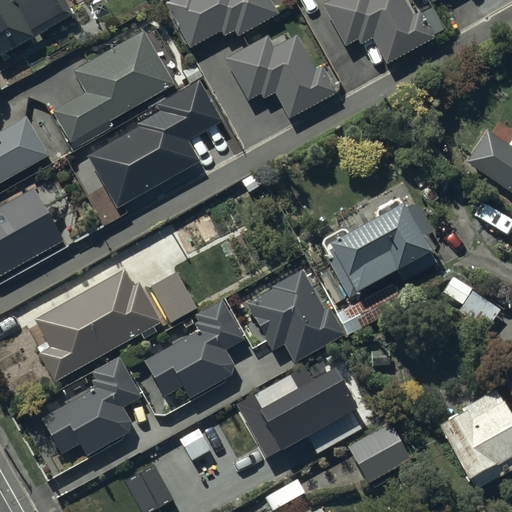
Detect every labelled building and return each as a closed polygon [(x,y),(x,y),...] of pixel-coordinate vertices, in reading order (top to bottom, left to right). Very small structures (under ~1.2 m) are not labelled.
[(0,0),(0,54),(71,15),(62,0),(0,0)] [(273,15),(264,0),(176,0),(169,4),(191,43),(222,26),(226,33),(236,27),(239,33),(273,15)] [(410,21),(398,0),(338,0),(326,6),(346,44),(358,38),(360,41),(373,34),(387,59),(429,37),(418,17),(410,21)] [(168,86),(141,37),(78,72),(90,93),(55,112),(74,146),(109,127),(105,121),(168,86)] [(273,49),(267,39),(229,60),(250,97),(260,91),(264,97),(275,91),(290,117),(333,93),(320,71),(315,74),(295,37),(273,49)] [(215,119),(198,89),(162,109),(163,112),(141,124),(143,128),(91,156),(117,203),(194,161),(181,139),(215,119)] [(0,181),(45,156),(25,121),(0,135),(0,181)] [(511,153),(486,136),(468,163),(511,192),(511,153)] [(0,276),(60,242),(33,194),(0,213),(0,276)] [(406,208),(402,200),(372,217),(377,221),(347,238),(343,232),(322,244),(350,294),(398,267),(404,279),(432,263),(419,240),(431,233),(414,203),(406,208)] [(129,288),(119,272),(36,319),(52,348),(40,355),(52,377),(155,319),(135,284),(129,288)] [(320,312),(298,272),(272,287),(274,291),(248,306),(269,345),(282,338),(292,358),(337,333),(325,309),(320,312)] [(172,273),(150,285),(168,318),(190,306),(172,273)] [(499,311),(470,292),(462,305),(491,324),(499,311)] [(236,336),(219,307),(199,318),(201,321),(197,323),(201,331),(147,361),(163,390),(180,380),(189,395),(225,374),(228,365),(218,347),(236,336)] [(133,395),(115,362),(95,373),(98,379),(95,381),(98,387),(44,418),(60,447),(78,437),(84,448),(124,426),(125,420),(116,404),(133,395)] [(511,363),(497,371),(511,398),(511,363)] [(308,380),(302,368),(236,405),(264,455),(351,407),(329,369),(308,380)] [(511,472),(511,423),(498,398),(441,429),(476,492),(511,472)] [(409,461),(389,426),(349,449),(369,484),(409,461)] [(121,494),(129,511),(209,511),(242,494),(240,490),(251,484),(229,445),(219,450),(215,442),(121,494)]
